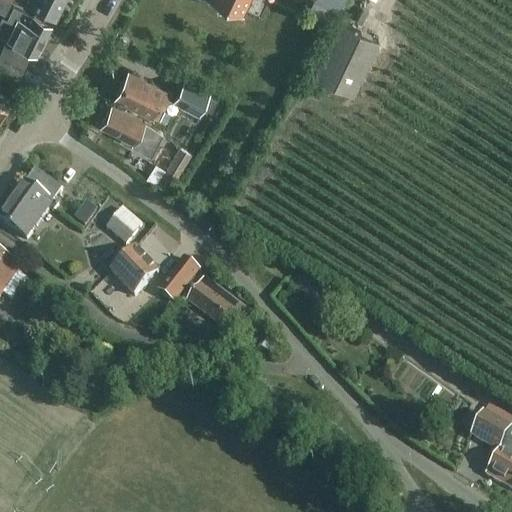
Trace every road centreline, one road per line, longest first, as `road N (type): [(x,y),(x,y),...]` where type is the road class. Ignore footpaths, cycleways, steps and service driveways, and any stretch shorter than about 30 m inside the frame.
road 1 (residential): [(385,439),(205,241),(36,116)]
road 2 (tertiary): [(36,116),(101,0)]
road 3 (residential): [(493,511),(385,439)]
